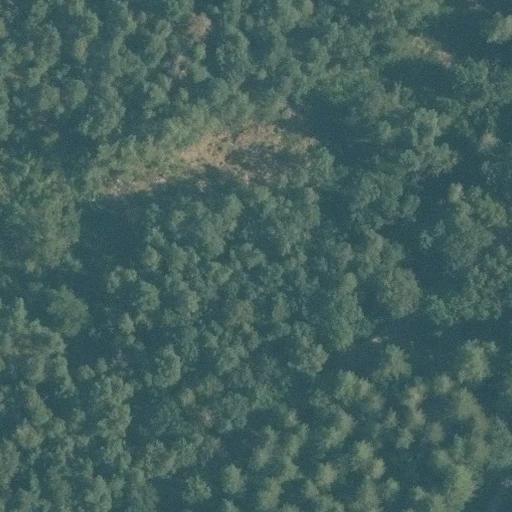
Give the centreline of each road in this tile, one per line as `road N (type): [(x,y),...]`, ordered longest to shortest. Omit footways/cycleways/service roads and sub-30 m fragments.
road 1 (track): [(511,245),(173,511)]
road 2 (track): [(361,365),(415,363),(511,331)]
road 3 (track): [(511,448),(415,363)]
